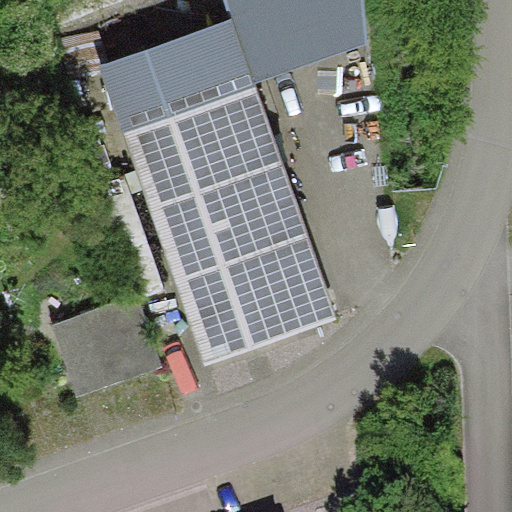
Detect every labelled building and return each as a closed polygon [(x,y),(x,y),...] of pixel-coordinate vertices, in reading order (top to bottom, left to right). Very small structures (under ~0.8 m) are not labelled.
[(353,10),(352,0),(229,0),(247,50),(353,10)] [(183,15),(148,28),(159,60),(194,47),(183,15)] [(126,22),(79,40),(100,92),(146,74),(126,22)] [(245,56),(114,104),(202,344),(333,296),(245,56)] [(363,78),(313,84),(318,135),(369,130),(363,78)]
